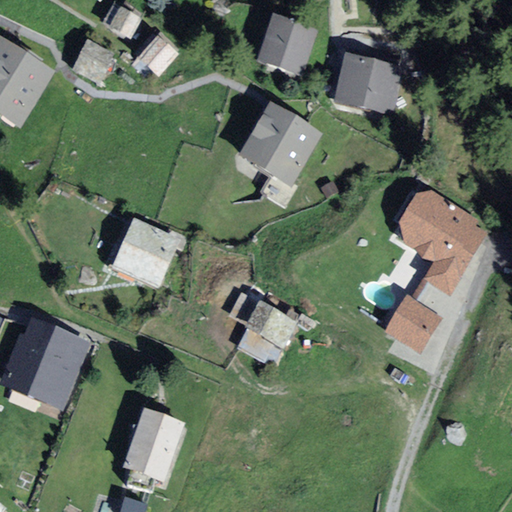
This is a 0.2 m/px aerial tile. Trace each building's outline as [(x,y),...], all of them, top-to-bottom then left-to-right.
[(140,21),(117,6),(104,24),(127,39),(140,21)] [(312,33),(275,21),(263,59),(299,71),(312,33)] [(175,54),(156,39),(139,62),(158,76),(175,54)] [(110,54),(89,44),(76,72),(97,82),(110,54)] [(49,74),(0,47),(0,122),(17,132),(49,74)] [(397,71),(350,60),(341,99),(387,110),(397,71)] [(317,136),(275,110),(248,154),(289,180),(317,136)] [(478,227),(422,192),(392,241),(448,276),(478,227)] [(171,245),(132,226),(110,271),(150,289),(171,245)] [(291,323),(242,300),(229,326),(278,349),(291,323)] [(439,326),(409,305),(386,338),(416,359),(439,326)] [(82,350),(31,327),(2,391),(53,414),(82,350)] [(178,430),(141,416),(119,472),(157,486),(178,430)] [(126,496),(123,511),(144,511),(146,498),(126,496)]
